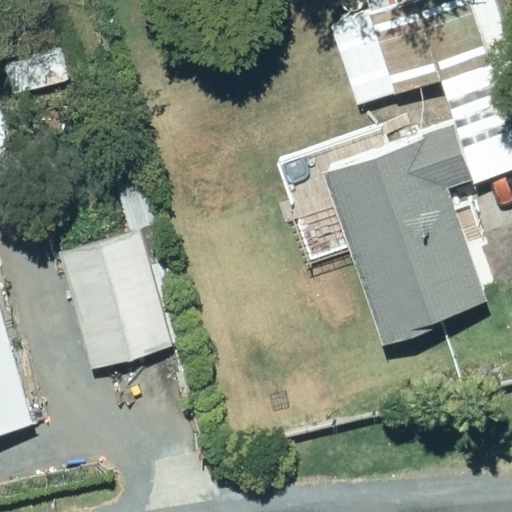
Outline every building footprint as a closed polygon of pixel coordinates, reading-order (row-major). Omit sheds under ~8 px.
[(479,0),(390,0),(377,4),(402,85),(497,57),(481,6),(479,0)] [(0,20),(0,39),(4,55),(35,47),(27,14),(0,20)] [(65,47),(6,64),(14,91),(73,74),(65,47)] [(459,172),(481,164),(465,116),(334,161),(392,330),(454,309),(451,300),(497,284),(459,172)] [(157,221),(66,246),(98,362),(189,337),(157,221)] [(0,427),(43,416),(0,262),(0,427)]
